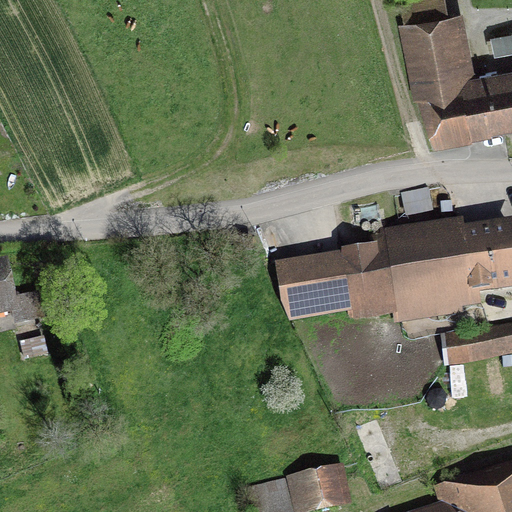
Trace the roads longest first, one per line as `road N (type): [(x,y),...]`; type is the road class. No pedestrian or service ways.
road 1 (unclassified): [(0,238),(220,214),(426,174),(511,170)]
road 2 (track): [(45,231),(205,165),(226,130),(231,91),(205,0)]
road 3 (track): [(375,0),(426,174)]
